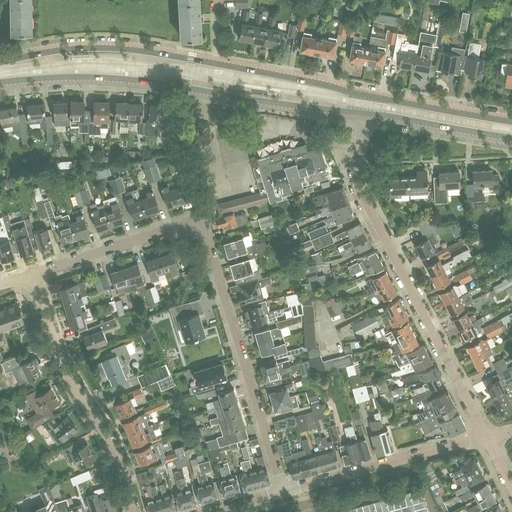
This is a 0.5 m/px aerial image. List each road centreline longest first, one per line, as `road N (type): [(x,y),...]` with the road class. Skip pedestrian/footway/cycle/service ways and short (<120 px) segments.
road 1 (primary): [(367,96),(131,49),(69,49),(0,62)]
road 2 (primary): [(0,81),(119,79),(364,113)]
road 3 (unclassified): [(486,436),(363,200),(355,165),(364,113)]
road 4 (residential): [(283,491),(198,224)]
road 5 (residential): [(133,511),(114,451),(52,341),(32,274)]
road 6 (unclassified): [(283,491),(486,436)]
road 7 (residential): [(32,274),(198,224)]
road 8 (primary): [(364,113),(511,138)]
road 9 (primary): [(511,122),(367,96)]
